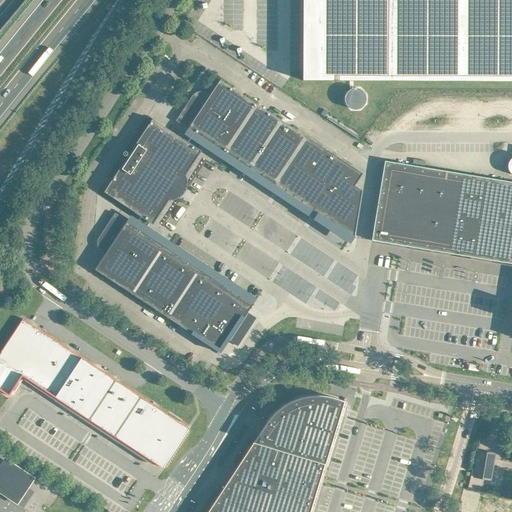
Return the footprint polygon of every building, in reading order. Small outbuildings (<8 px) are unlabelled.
[(511,0),(302,0),(302,80),(403,81),(511,81),(511,0)] [(192,95),(176,120),(224,152),(256,104),(220,80),(209,95),(205,92),(203,92),(201,92),(199,92),(197,92),(195,93),(193,94),(192,95)] [(256,104),(224,152),(248,168),(280,119),(256,104)] [(106,189),(104,192),(149,222),(167,195),(168,196),(169,195),(171,195),(172,195),(173,195),(175,194),(176,193),(177,193),(178,192),(179,191),(180,190),(181,189),(181,188),(182,186),(182,185),(183,184),(183,182),(183,181),(183,180),(183,178),(183,177),(182,176),(182,174),(181,173),(198,148),(152,119),(112,180),(106,189)] [(280,119),(248,168),(284,192),(316,143),(280,119)] [(316,143),(284,192),(312,210),(344,162),(316,143)] [(385,161),(372,240),(451,253),(464,174),(385,161)] [(344,162),(312,210),(313,211),(324,218),(334,225),(343,230),(352,236),(352,237),(353,237),(352,238),(353,238),(354,238),(355,237),(354,236),(359,206),(362,190),(358,188),(354,185),(362,174),(345,162),(344,162)] [(464,174),(451,253),(481,258),(494,179),(464,174)] [(511,263),(511,182),(494,179),(481,258),(511,263)] [(105,254),(95,270),(131,294),(163,245),(115,213),(98,238),(98,240),(97,242),(97,244),(97,246),(98,248),(99,249),(100,251),(105,254)] [(163,245),(131,294),(156,310),(167,317),(199,268),(163,245)] [(199,268),(167,317),(206,343),(238,294),(199,268)] [(238,294),(206,343),(220,352),(242,319),(252,303),(238,294)] [(23,318),(0,353),(0,389),(9,396),(22,376),(161,467),(187,427),(23,318)] [(310,511),(343,401),(327,396),(322,395),(318,395),(315,395),(311,395),(307,396),(302,397),(299,398),(295,399),(292,400),(288,402),(285,404),(281,407),(278,409),(276,411),(273,414),(270,417),(269,419),(268,420),(207,511),(310,511)] [(495,454),(478,451),(473,477),(490,480),(495,454)] [(35,477),(3,458),(0,463),(0,493),(18,504),(35,477)] [(511,511),(511,501),(484,494),(481,504),(483,505),(481,511),(511,511)]
